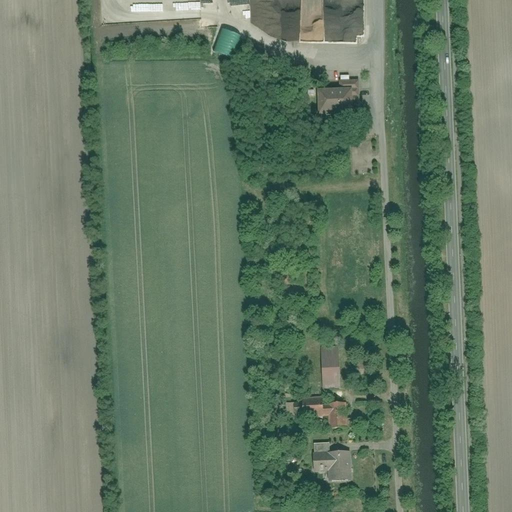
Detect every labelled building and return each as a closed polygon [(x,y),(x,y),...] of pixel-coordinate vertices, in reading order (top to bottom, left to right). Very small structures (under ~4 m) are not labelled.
[(221,32),(214,55),(230,60),(236,37),(221,32)] [(314,90),(316,116),(350,114),(349,101),(361,100),(360,79),(338,81),(339,88),(314,90)] [(340,391),(338,351),(324,351),(326,391),(340,391)] [(322,401),(304,402),(304,410),(304,417),(305,420),(323,419),(322,406),(322,401)] [(345,405),(329,406),(330,418),(331,431),(346,430),(345,405)] [(295,406),(286,407),(287,418),(296,417),(295,410),(295,406)] [(330,455),(330,446),(313,447),(314,456),(330,455)] [(330,455),(314,456),(315,474),(329,473),(330,483),(352,482),(351,454),(330,455)]
